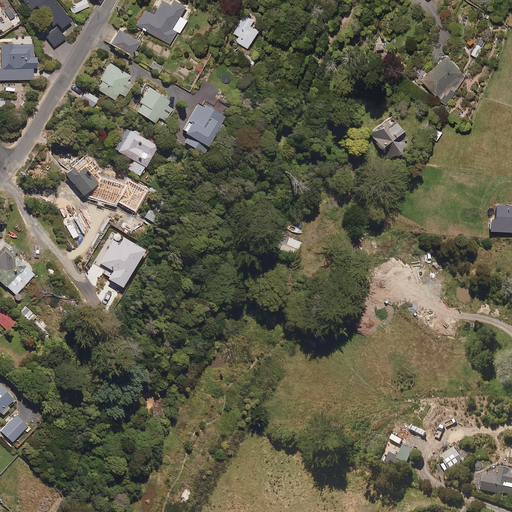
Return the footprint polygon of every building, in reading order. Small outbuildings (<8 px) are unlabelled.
[(54,0),(21,0),(31,11),(38,5),(55,26),(57,24),(61,30),(72,22),(54,0)] [(89,6),(86,0),(84,0),(70,7),(73,14),(89,6)] [(175,0),(173,4),(165,0),(164,0),(156,14),(147,9),(138,24),(171,44),(179,31),(180,32),(188,20),(181,16),(187,6),(176,0),(175,0)] [(253,20),(243,15),(233,33),(239,36),(236,41),(247,48),(257,31),(249,26),(253,20)] [(126,28),(122,26),(111,44),(132,56),(140,43),(123,32),(126,28)] [(65,39),(57,27),(46,35),(54,47),(65,39)] [(382,50),(382,41),(374,42),(375,51),(382,50)] [(33,58),(33,45),(1,45),(2,69),(37,68),(37,58),(33,58)] [(483,48),(477,45),(471,54),(477,58),(483,48)] [(240,56),(243,58),(241,61),(251,66),(256,59),(248,55),(243,51),(240,56)] [(467,79),(445,56),(420,81),(443,103),(467,79)] [(154,61),(150,67),(159,73),(163,67),(154,61)] [(130,76),(110,64),(95,88),(115,100),(119,93),(126,97),(132,85),(127,82),(130,76)] [(170,100),(147,86),(138,101),(143,104),(138,112),(155,123),(159,117),(165,121),(173,109),(167,106),(170,100)] [(98,98),(86,91),(81,100),(93,107),(98,98)] [(205,155),(227,118),(205,106),(204,108),(198,104),(182,131),(189,135),(184,143),(205,155)] [(380,159),(385,154),(392,164),(408,151),(402,143),(406,139),(388,118),(368,134),(375,142),(369,146),(380,159)] [(158,147),(127,128),(114,149),(135,161),(129,170),(140,176),(158,147)] [(116,196),(89,164),(78,173),(73,168),(65,175),(83,196),(87,192),(101,209),(116,196)] [(128,176),(124,184),(134,190),(135,189),(139,191),(141,187),(133,183),(134,180),(128,176)] [(134,190),(124,184),(120,192),(130,197),(134,190)] [(90,227),(76,212),(69,218),(83,232),(90,227)] [(304,227),(289,224),(288,231),(303,234),(304,227)] [(300,242),(278,234),(275,243),(280,245),(278,251),(294,257),(300,242)] [(17,252),(2,239),(0,241),(0,281),(16,295),(35,274),(14,256),(17,252)] [(16,321),(0,307),(0,323),(8,330),(16,321)] [(36,316),(26,307),(19,314),(29,323),(36,316)] [(3,415),(10,409),(9,407),(15,402),(0,386),(0,412),(3,415)] [(28,426),(16,415),(1,431),(12,442),(28,426)] [(451,435),(442,442),(446,448),(456,441),(451,435)] [(412,450),(401,445),(396,457),(407,462),(412,450)] [(461,461),(452,447),(438,455),(443,462),(440,464),(444,471),(461,461)] [(511,467),(498,465),(496,475),(482,473),(479,489),(511,494),(511,467)] [(467,511),(471,507),(464,503),(459,511),(461,511),(467,511)]
